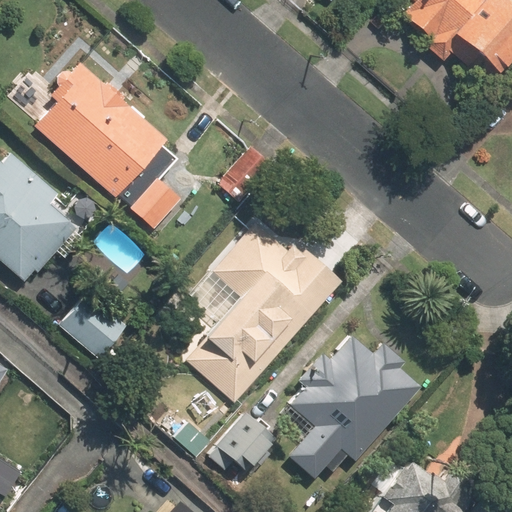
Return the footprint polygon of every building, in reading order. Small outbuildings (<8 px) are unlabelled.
[(511,0),(412,0),(398,17),(423,39),(416,47),(438,66),(456,44),(485,68),(491,61),(498,67),(511,49),(511,0)] [(32,120),(28,125),(110,200),(115,195),(143,220),(167,194),(148,176),(157,166),(148,159),(164,142),(76,62),(67,72),(64,70),(25,113),(32,120)] [(269,166),(248,148),(215,185),(235,203),(269,166)] [(0,161),(0,269),(18,286),(70,229),(47,208),(55,199),(6,154),(0,161)] [(282,252),(251,223),(185,294),(199,307),(164,345),(228,404),(340,284),(304,251),(300,256),(288,245),(282,252)] [(123,327),(87,295),(58,327),(94,359),(123,327)] [(325,360),(317,354),(290,385),(297,391),(276,415),(301,437),(283,457),(309,479),(320,467),(327,474),(344,455),(351,460),(416,386),(395,368),(403,360),(381,341),(368,355),(346,336),(325,360)] [(172,412),(158,428),(185,452),(199,436),(172,412)] [(274,438),(240,412),(214,446),(247,472),(274,438)] [(18,469),(0,458),(0,490),(4,493),(18,469)] [(399,468),(384,458),(365,485),(377,494),(364,511),(452,511),(454,510),(444,502),(454,488),(431,471),(427,476),(405,460),(399,468)] [(187,511),(175,500),(165,511),(187,511)]
